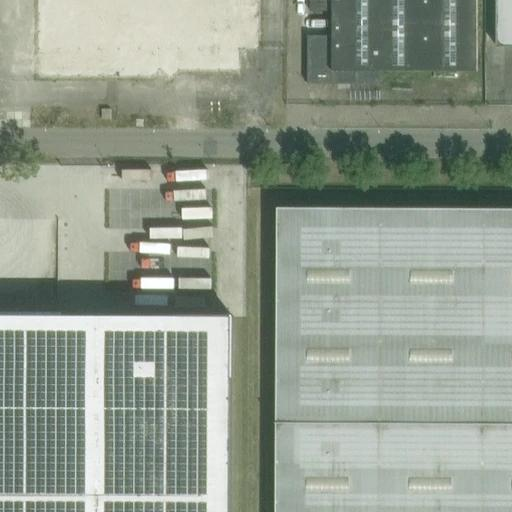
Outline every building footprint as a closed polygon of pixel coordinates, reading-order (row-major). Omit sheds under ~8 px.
[(179,71),(239,71),(239,50),(259,50),(259,0),(38,0),(39,77),(151,78),(152,78),(161,70),(171,80),(179,71)] [(310,0),(311,13),(332,13),(332,34),(313,34),(313,81),(380,82),(380,72),(478,72),(477,0),(310,0)] [(511,0),(496,0),(496,47),(511,46),(511,0)] [(511,511),(511,209),(278,209),(277,393),(276,511),(511,511)] [(0,511),(232,511),(233,317),(0,316),(0,511)]
